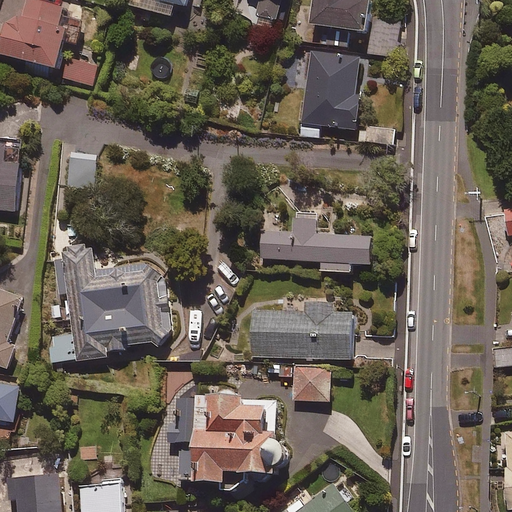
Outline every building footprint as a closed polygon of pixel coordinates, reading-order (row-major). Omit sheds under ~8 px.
[(136,0),(134,11),(176,21),(179,10),(192,13),(194,0),(136,0)] [(292,0),(265,0),(261,20),(281,25),(286,3),(292,4),(292,0)] [(358,0),(322,0),(316,46),(351,52),(353,38),(374,41),(379,6),(358,3),(358,0)] [(23,23),(16,26),(15,31),(7,29),(0,53),(0,59),(64,78),(72,48),(82,51),(87,31),(70,26),(72,18),(35,8),(30,25),(23,23)] [(403,24),(380,22),(376,58),(399,61),(403,24)] [(365,62),(315,56),(306,127),(361,134),(365,102),(360,101),(365,62)] [(101,70),(75,64),(71,83),(96,89),(101,70)] [(398,132),(364,129),(362,144),(397,147),(398,132)] [(29,147),(0,142),(0,213),(20,217),(29,147)] [(98,164),(75,162),(71,190),(95,193),(98,164)] [(267,237),(266,265),(324,268),(324,276),(356,278),(356,271),(378,272),(380,244),(321,241),(322,227),(299,226),(299,238),(267,237)] [(178,341),(176,340),(175,282),(166,282),(165,271),(100,274),(98,252),(70,254),(70,266),(59,266),(60,298),(74,297),(76,338),(52,339),(54,366),(112,363),(112,358),(132,357),(131,351),(158,349),(165,356),(178,341)] [(28,305),(0,294),(0,369),(12,374),(21,351),(12,348),(28,305)] [(338,310),(308,308),(308,317),(258,315),(256,361),(358,365),(360,320),(337,319),(338,310)] [(511,370),(511,354),(499,356),(500,371),(511,370)] [(335,372),(300,372),(299,406),(335,406),(335,372)] [(19,429),(25,393),(0,388),(0,432),(1,426),(19,429)] [(280,444),(279,406),(246,407),(240,399),(233,397),(227,398),(223,403),(179,403),(179,421),(172,421),(173,449),(184,449),(185,489),(204,488),(204,499),(239,498),(255,491),(288,491),(288,482),(295,476),(297,467),(295,460),(287,454),(287,444),(280,444)] [(70,511),(69,483),(15,486),(16,507),(26,507),(26,511),(70,511)] [(128,511),(127,485),(85,487),(85,511),(128,511)] [(353,511),(337,490),(307,511),(353,511)]
